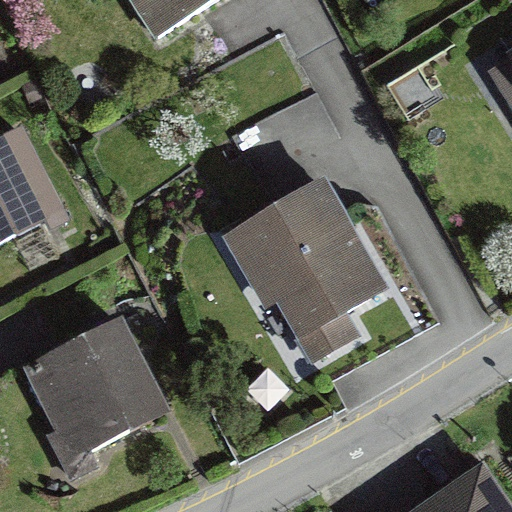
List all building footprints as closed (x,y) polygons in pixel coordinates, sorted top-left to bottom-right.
[(114,0),(152,56),(234,0),(114,0)] [(0,154),(0,260),(67,224),(23,143),(0,154)] [(236,259),(317,386),(368,353),(351,326),(387,303),(323,203),(236,259)] [(29,378),(72,473),(166,431),(123,335),(29,378)] [(501,511),(484,487),(448,511),(501,511)]
